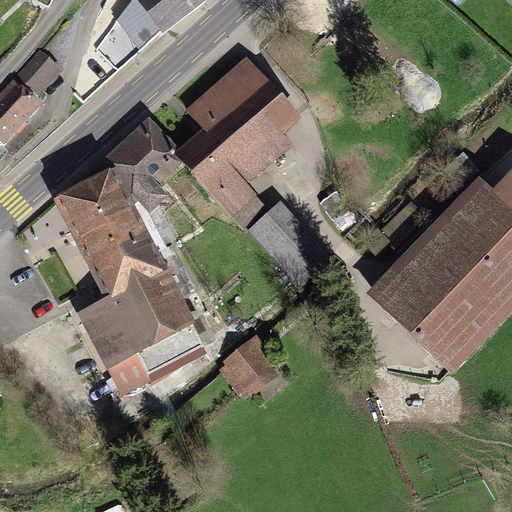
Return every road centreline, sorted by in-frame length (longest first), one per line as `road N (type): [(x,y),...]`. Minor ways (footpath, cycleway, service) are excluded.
road 1 (primary): [(241,0),(0,217)]
road 2 (residential): [(56,120),(99,0)]
